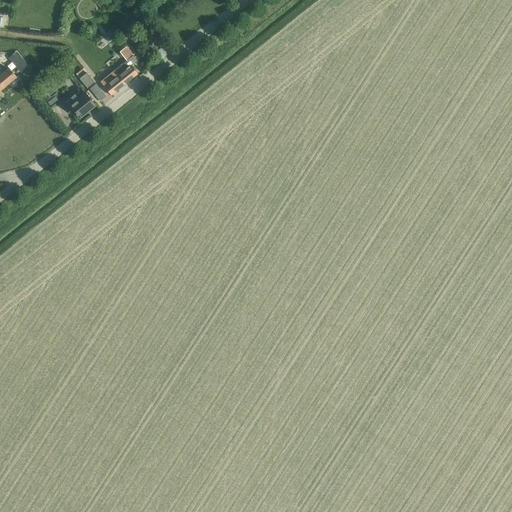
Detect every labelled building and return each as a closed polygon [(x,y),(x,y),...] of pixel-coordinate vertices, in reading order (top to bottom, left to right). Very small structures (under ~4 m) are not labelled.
[(153,43),(160,38),(152,28),(145,33),(153,43)] [(153,45),(158,50),(165,44),(161,39),(153,45)] [(168,51),(173,59),(181,53),(176,45),(168,51)] [(115,61),(120,57),(113,49),(109,53),(115,61)] [(17,52),(9,58),(21,73),(29,67),(17,52)] [(123,85),(138,74),(131,65),(137,61),(133,56),(113,72),(123,85)] [(5,71),(1,67),(0,67),(0,81),(4,87),(16,77),(9,68),(5,71)] [(67,67),(55,76),(59,81),(71,72),(67,67)] [(88,88),(95,82),(87,72),(80,78),(88,88)] [(111,95),(123,85),(113,72),(101,82),(111,95)] [(101,101),(107,96),(96,83),(90,88),(101,101)] [(82,89),(67,101),(69,104),(76,112),(75,113),(76,114),(77,114),(78,115),(89,107),(91,109),(95,105),(82,89)]
